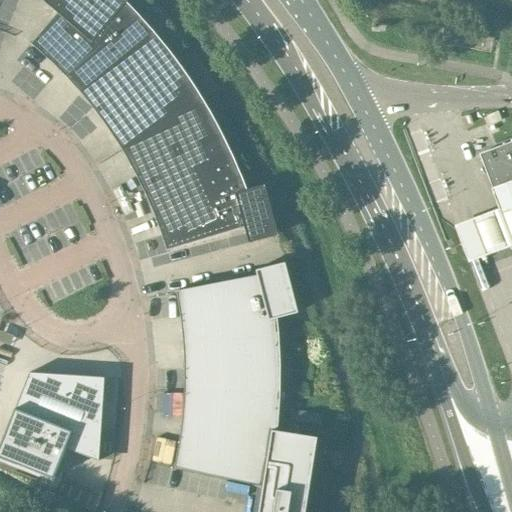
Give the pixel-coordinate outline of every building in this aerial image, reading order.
[(121,148),(203,99),(197,89),(181,66),(169,50),(154,31),(137,13),(127,2),(127,0),(43,0),(58,12),(31,43),(39,50),(54,64),(68,78),(81,93),(94,108),(106,124),(117,141),(121,148)] [(203,99),(121,148),(122,149),(127,158),(137,176),(145,194),(153,212),(160,231),(167,250),(242,225),(245,236),(247,236),(249,242),(278,234),(276,228),(265,184),(247,189),(242,176),(232,154),(222,132),(210,110),(204,100),(203,99)] [(494,112),(486,115),(490,124),(496,122),(497,121),(501,120),(498,111),(494,112)] [(511,142),(480,154),(494,190),(511,183),(511,142)] [(511,183),(494,190),(499,203),(472,213),(455,220),(469,258),(488,250),(511,240),(511,183)] [(181,432),(174,467),(264,481),(258,511),(305,511),(317,437),(277,430),(280,393),(280,355),(277,318),(299,312),(285,262),(256,270),(257,275),(176,291),(182,326),(184,361),(184,396),(181,432)] [(104,377),(29,372),(0,444),(0,456),(53,478),(65,448),(99,461),(104,377)]
